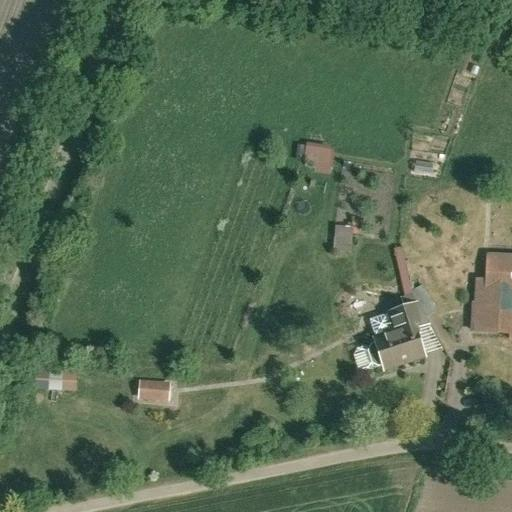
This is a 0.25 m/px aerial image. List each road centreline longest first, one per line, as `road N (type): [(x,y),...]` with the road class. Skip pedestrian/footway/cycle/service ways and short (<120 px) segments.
road 1 (unclassified): [(511,433),(430,430),(5,511)]
road 2 (unclassified): [(122,0),(0,343)]
